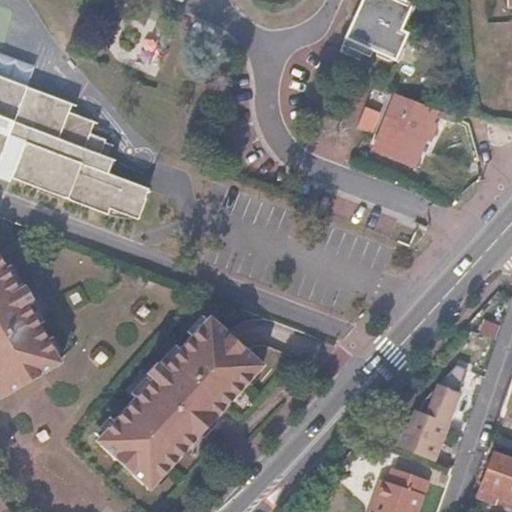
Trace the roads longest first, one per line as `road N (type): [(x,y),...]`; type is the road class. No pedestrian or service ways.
road 1 (primary): [(510,211),(237,511)]
road 2 (primary): [(259,511),(511,235)]
road 3 (residential): [(454,511),(511,332)]
